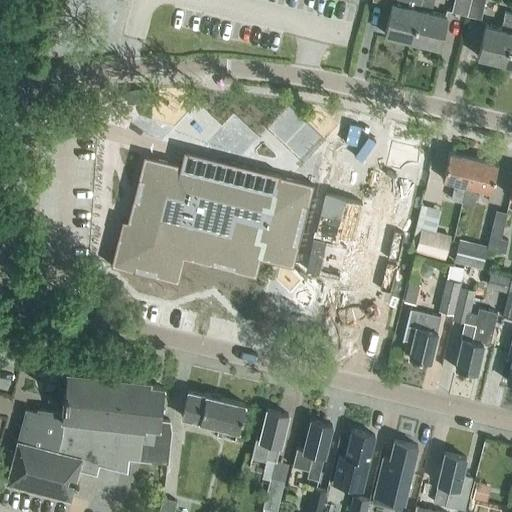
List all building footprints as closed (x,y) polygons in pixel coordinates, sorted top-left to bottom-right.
[(372,0),(391,5),(384,33),(412,40),(420,0),(372,0)] [(420,0),(412,40),(439,46),(446,15),(431,11),(433,0),(420,0)] [(467,15),(470,0),(453,0),(451,11),(467,15)] [(470,0),(467,15),(480,18),(484,0),(470,0)] [(505,62),(511,32),(511,12),(505,11),(501,28),(485,24),(478,56),(505,62)] [(344,118),(341,136),(371,141),(374,124),(344,118)] [(462,201),(473,156),(449,150),(442,178),(460,183),(459,188),(453,186),(450,198),(462,201)] [(106,201),(124,201),(124,153),(106,152),(106,201)] [(183,180),(168,177),(172,161),(143,154),(127,221),(138,224),(134,239),(118,235),(110,265),(178,281),(188,241),(339,277),(340,273),(347,275),(345,286),(383,295),(393,257),(391,256),(382,254),(385,239),(389,225),(400,227),(411,180),(379,173),(374,195),(363,192),(361,201),(325,193),(320,217),(287,209),(295,178),(263,171),(261,180),(209,168),(207,176),(185,171),(183,180)] [(473,156),(462,201),(473,204),(476,192),(471,191),(472,186),(490,190),(497,162),(473,156)] [(424,188),(428,172),(418,170),(414,186),(424,188)] [(496,209),(487,248),(505,252),(508,239),(501,237),(507,211),(496,209)] [(445,259),(451,234),(421,226),(415,252),(445,259)] [(481,268),(487,245),(458,238),(453,261),(481,268)] [(385,239),(382,254),(391,256),(395,241),(385,239)] [(454,314),(460,286),(464,267),(450,264),(447,278),(446,278),(438,310),(454,314)] [(404,300),(415,303),(420,283),(408,280),(404,300)] [(460,286),(454,314),(453,318),(464,321),(460,338),(462,338),(455,367),(476,372),(483,343),(489,344),(497,311),(478,307),(477,313),(469,311),(474,289),(460,286)] [(430,361),(437,331),(441,315),(410,308),(403,338),(412,340),(408,356),(430,361)] [(160,419),(163,387),(150,383),(150,379),(67,370),(62,411),(39,408),(38,412),(26,409),(18,439),(17,439),(6,481),(71,497),(78,468),(96,473),(99,463),(127,470),(128,457),(167,461),(171,429),(169,420),(160,419)] [(205,395),(188,390),(182,416),(238,429),(245,403),(206,393),(205,395)] [(280,444),(288,413),(267,408),(259,438),(256,437),(251,456),(265,459),(265,458),(276,461),(280,444)] [(324,455),(332,424),(310,419),(303,449),(296,447),(292,465),(308,469),(306,477),(318,479),(324,455)] [(361,488),(374,434),(351,429),(344,456),(338,455),(332,481),(361,488)] [(403,501),(417,445),(394,439),(389,458),(383,456),(373,494),(403,501)] [(437,482),(433,501),(464,508),(472,475),(462,472),(466,456),(444,451),(437,482)] [(276,511),(284,480),(270,476),(262,507),(276,511)] [(490,484),(475,481),(471,498),(486,501),(490,484)] [(320,511),(326,490),(313,486),(306,511),(320,511)] [(365,511),(369,498),(353,494),(348,511),(365,511)] [(173,511),(176,500),(162,497),(158,511),(173,511)]
